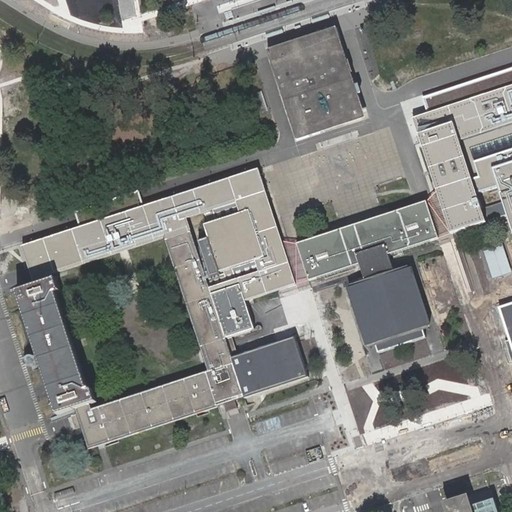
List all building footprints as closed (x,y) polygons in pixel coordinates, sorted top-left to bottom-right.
[(296,50),(277,56),(304,137),(327,128),(332,127),(337,125),(363,116),(361,110),(334,29),(315,35),(318,46),(307,49),(297,53),(296,50)] [(432,113),(415,118),(422,140),(438,190),(450,228),(453,227),(511,208),(511,75),(428,102),(432,113)] [(289,170),(295,196),(312,192),(310,180),(319,178),(316,164),(289,170)] [(261,169),(181,196),(188,218),(208,212),(211,223),(209,224),(209,226),(193,231),(193,233),(210,283),(212,289),(212,290),(228,338),(253,330),(256,329),(247,302),(299,285),(292,264),(284,241),(267,187),(261,169)] [(440,239),(453,235),(450,228),(438,190),(431,193),(426,194),(427,199),(428,202),(434,221),(440,239)] [(73,213),(77,229),(139,209),(134,193),(102,203),(73,213)] [(181,196),(155,204),(166,239),(171,253),(174,263),(178,274),(181,284),(188,305),(195,326),(197,333),(201,343),(202,347),(203,351),(204,354),(206,361),(210,372),(221,368),(231,365),(236,363),(234,358),(231,347),(228,338),(212,290),(212,289),(210,283),(193,233),(193,231),(188,219),(188,218),(181,196)] [(361,265),(389,256),(440,239),(434,221),(428,202),(364,223),(360,224),(299,244),(298,244),(303,261),(310,280),(310,281),(361,265)] [(166,239),(155,204),(139,209),(77,229),(22,248),(27,267),(30,275),(33,284),(33,286),(53,281),(51,275),(114,255),(166,239)] [(288,239),(284,241),(299,285),(310,281),(310,280),(303,261),(298,244),(299,244),(298,241),(297,236),(292,238),(288,239)] [(493,281),(511,274),(511,272),(503,245),(484,252),(493,281)] [(389,256),(361,265),(363,272),(366,281),(352,286),(372,349),(378,347),(380,354),(426,340),(425,333),(430,330),(410,270),(404,271),(404,269),(394,272),(392,263),(389,256)] [(58,416),(58,417),(76,411),(93,405),(99,403),(98,399),(95,389),(91,390),(60,293),(62,292),(60,287),(58,279),(53,281),(33,286),(17,291),(17,294),(38,354),(39,359),(42,368),(47,383),(49,390),(51,397),(58,416)] [(502,319),(511,349),(511,301),(498,306),(502,319)] [(298,325),(279,332),(282,341),(301,335),(298,325)] [(247,399),(254,397),(310,378),(309,376),(298,339),(297,336),(234,358),(236,363),(247,399)] [(233,403),(247,399),(236,363),(231,365),(221,368),(210,372),(95,409),(93,405),(76,411),(79,420),(82,427),(82,429),(89,450),(97,448),(101,446),(105,445),(220,408),(223,406),(233,403)] [(482,370),(476,371),(478,379),(484,377),(482,370)] [(310,406),(299,410),(303,422),(314,418),(310,406)] [(337,426),(324,422),(328,442),(341,438),(337,426)] [(315,425),(306,432),(312,445),(321,442),(315,425)] [(71,485),(52,492),(54,501),(74,495),(71,485)] [(498,511),(494,498),(475,505),(471,495),(446,504),(448,511),(498,511)]
